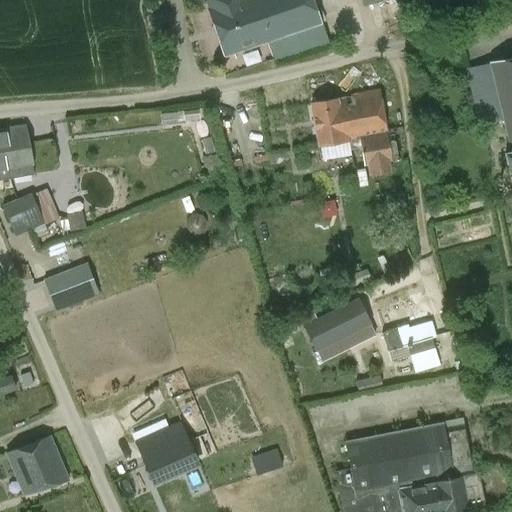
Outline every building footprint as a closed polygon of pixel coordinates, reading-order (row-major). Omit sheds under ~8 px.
[(204,0),(208,11),(224,58),(320,25),(311,0),(204,0)] [(511,58),(488,64),(465,70),(477,127),(502,120),(508,141),(511,140),(511,58)] [(351,96),(336,100),(311,104),(318,148),(343,144),(349,142),(350,149),(361,148),(364,167),(391,163),(380,90),(351,95),(351,96)] [(25,126),(7,129),(10,146),(4,147),(5,155),(10,179),(34,175),(25,126)] [(10,146),(7,129),(0,129),(0,180),(10,179),(5,155),(4,147),(10,146)] [(44,226),(31,193),(2,206),(15,238),(44,226)] [(54,311),(98,294),(85,261),(41,278),(54,311)] [(399,298),(386,302),(377,305),(386,333),(381,334),(387,352),(435,337),(421,291),(416,293),(413,283),(396,288),(399,298)] [(339,302),(286,328),(290,336),(304,330),(315,352),(371,324),(358,298),(341,306),(339,302)] [(29,372),(20,375),(24,386),(33,383),(29,372)] [(11,376),(0,379),(0,396),(16,391),(11,376)] [(171,400),(181,421),(134,441),(151,485),(199,464),(197,461),(216,453),(191,391),(171,400)] [(478,511),(486,510),(478,474),(473,475),(463,428),(444,433),(442,423),(344,442),(349,470),(336,473),(342,511),(478,511)] [(49,436),(6,453),(23,498),(67,481),(49,436)] [(272,438),(247,447),(256,475),(282,467),(272,438)]
